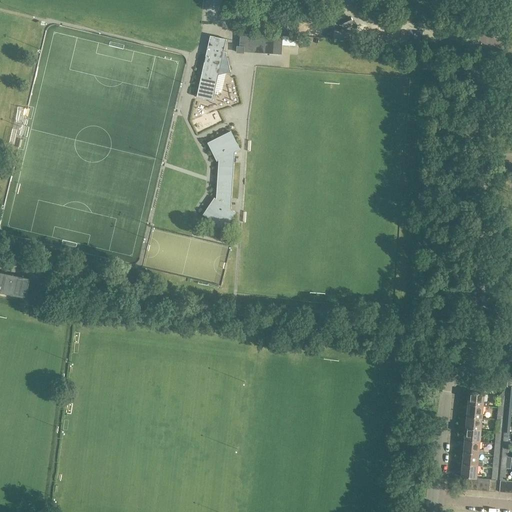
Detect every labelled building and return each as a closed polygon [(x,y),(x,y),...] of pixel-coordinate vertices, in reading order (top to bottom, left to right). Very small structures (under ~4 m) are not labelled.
[(352,22),(349,17),(341,21),(343,26),(352,22)] [(334,39),(351,41),(351,30),(335,29),(334,39)] [(238,53),(243,53),(243,54),(244,54),(244,52),(281,54),(282,36),(240,34),(239,47),(238,47),(238,53)] [(213,101),(218,75),(231,72),(226,52),(224,51),(226,39),(210,36),(196,97),(213,101)] [(203,215),(224,229),(236,212),(231,209),(235,152),(240,150),(230,131),(207,143),(217,161),(219,160),(216,199),(214,198),(203,215)] [(0,293),(26,299),(30,278),(0,272),(0,293)] [(37,281),(33,300),(42,302),(45,286),(47,286),(46,291),(55,293),(56,288),(48,287),(49,285),(46,284),(46,283),(37,281)] [(485,394),(469,393),(467,405),(483,406),(488,407),(489,402),(484,402),(485,394)] [(482,418),(483,406),(467,405),(466,417),(482,418)] [(481,430),(482,418),(466,417),(465,429),(481,430)] [(465,429),(464,441),(480,442),(481,430),(465,429)] [(463,453),(479,454),(484,454),(484,450),(479,450),(480,442),(464,441),(463,453)] [(463,453),(462,465),(478,466),(482,466),(483,462),(478,462),(479,454),(463,453)] [(461,476),(467,477),(472,478),(477,478),(478,466),(462,465),(461,476)] [(495,492),(496,480),(489,479),(488,491),(495,492)]
